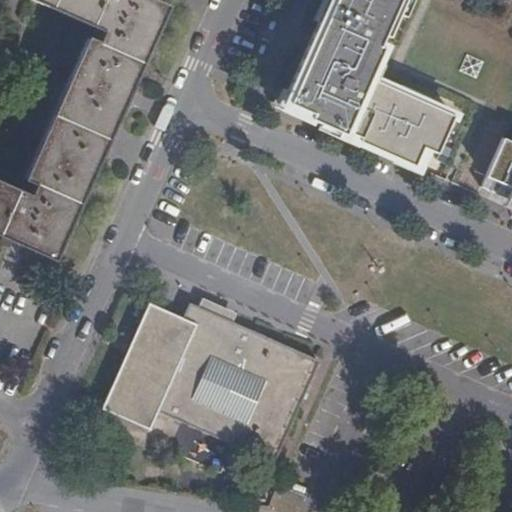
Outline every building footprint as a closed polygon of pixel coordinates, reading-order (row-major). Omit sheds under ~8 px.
[(87,37),(24,179),(34,184),(80,204),(169,7),(153,0),(29,0),(102,32),(98,42),(87,37)] [(334,0),(331,8),(328,16),(324,14),(315,32),(287,94),(293,98),(290,106),(309,114),(307,120),(323,127),(343,136),(345,132),(360,139),(358,143),(394,159),(411,167),(420,147),(429,151),(434,154),(451,116),(421,104),(395,90),(374,81),(368,79),(375,64),(381,50),(378,48),(382,39),(389,41),(398,18),(406,0),(334,0)] [(415,0),(414,0),(406,0),(398,18),(405,20),(415,0)] [(311,29),(315,32),(324,14),(327,6),(323,4),(311,29)] [(382,67),(375,64),(368,79),(374,81),(382,67)] [(398,85),(395,90),(421,104),(424,98),(398,85)] [(282,92),(275,108),(280,110),(287,95),(282,92)] [(287,95),(280,110),(307,120),(309,114),(290,106),(293,98),(287,95)] [(356,149),(358,143),(343,136),(323,127),(320,133),(356,149)] [(511,145),(501,140),(478,188),(505,200),(511,203),(511,145)] [(411,167),(419,171),(429,151),(420,147),(411,167)] [(420,178),(423,172),(419,171),(411,167),(394,159),(391,165),(420,178)] [(0,237),(54,262),(78,208),(33,188),(30,195),(0,181),(0,237)] [(33,188),(78,208),(80,204),(34,184),(33,188)] [(190,304),(183,320),(149,305),(102,408),(150,428),(158,411),(272,462),(317,361),(190,304)] [(240,480),(225,478),(223,493),(238,495),(240,480)]
